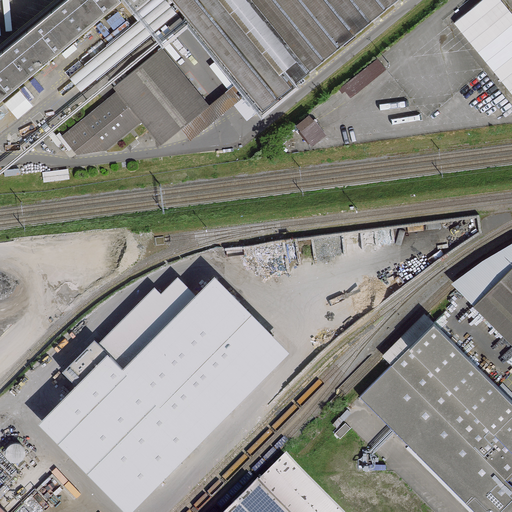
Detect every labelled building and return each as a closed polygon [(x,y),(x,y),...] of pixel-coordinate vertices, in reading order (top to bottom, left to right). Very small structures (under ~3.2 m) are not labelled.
[(71,0),(0,58),(0,103),(126,1),(164,49),(60,133),(78,154),(105,150),(142,120),(164,146),(237,87),(261,117),(406,0),(71,0)] [(511,14),(500,0),(484,0),(454,24),(511,94),(511,14)] [(344,87),(353,97),(388,67),(379,57),(344,87)] [(8,102),(22,117),(36,104),(23,89),(8,102)] [(325,135),(309,116),(297,126),(312,146),(325,135)] [(511,264),(475,302),(511,339),(511,264)] [(77,391),(43,425),(130,511),(133,511),(293,353),(215,276),(198,294),(180,276),(161,295),(151,285),(61,376),(77,391)] [(511,396),(500,385),(435,318),(358,393),(475,511),(511,511),(511,481),(507,476),(511,471),(511,396)] [(0,487),(32,456),(8,431),(0,439),(0,487)] [(232,511),(344,511),(288,456),(232,511)] [(31,511),(22,502),(12,511),(31,511)]
